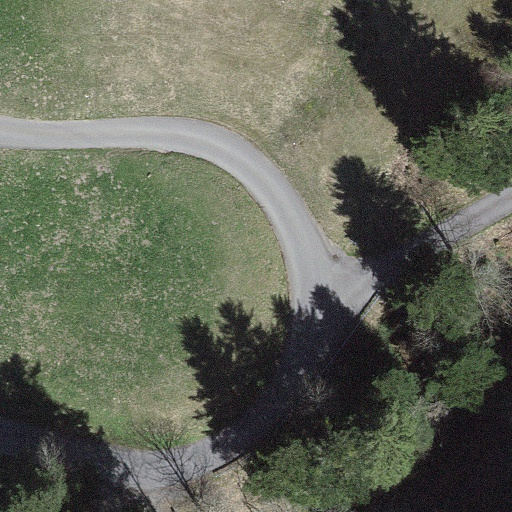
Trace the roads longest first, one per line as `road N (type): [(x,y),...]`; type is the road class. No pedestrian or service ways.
road 1 (unclassified): [(0,131),(135,125),(245,143),(309,219),(333,321),(298,427),(197,461),(48,454),(0,440)]
road 2 (track): [(511,203),(319,261)]
